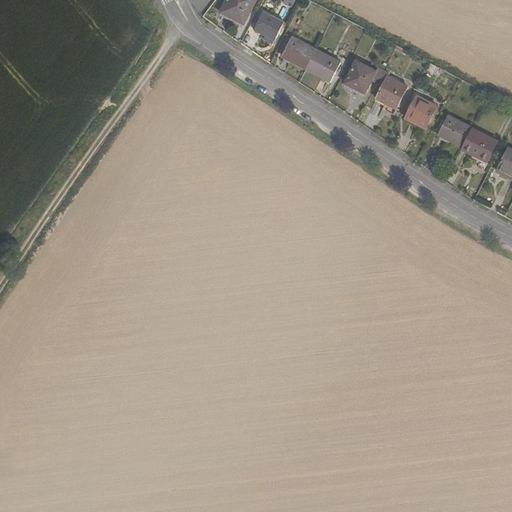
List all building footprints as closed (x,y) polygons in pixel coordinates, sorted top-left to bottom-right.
[(227,0),(221,14),(233,20),(235,16),(246,22),(256,0),(227,0)] [(265,11),(255,30),(275,40),(285,21),(265,11)] [(233,20),(244,25),(246,22),(235,16),(233,20)] [(306,69),(316,49),(292,37),(282,56),(306,69)] [(316,49),(306,69),(331,81),(341,62),(316,49)] [(377,70),(376,72),(357,61),(345,84),(365,93),(372,80),(378,83),(383,73),(377,70)] [(425,67),(434,72),(437,66),(429,62),(425,67)] [(384,70),(385,69),(377,65),(375,69),(377,70),(383,73),(384,70)] [(388,76),(389,73),(384,70),(383,73),(378,83),(383,85),(377,98),(385,103),(387,102),(397,107),(408,86),(388,76)] [(437,105),(417,95),(406,117),(426,127),(437,105)] [(472,128),(472,127),(447,115),(438,134),(462,146),(472,128)] [(462,146),(461,149),(468,152),(469,151),(487,160),(497,141),(472,128),(462,146)] [(511,149),(508,148),(497,170),(511,177),(511,149)] [(468,152),(486,161),(487,160),(469,151),(468,152)] [(511,177),(497,170),(496,172),(511,180),(511,177)]
